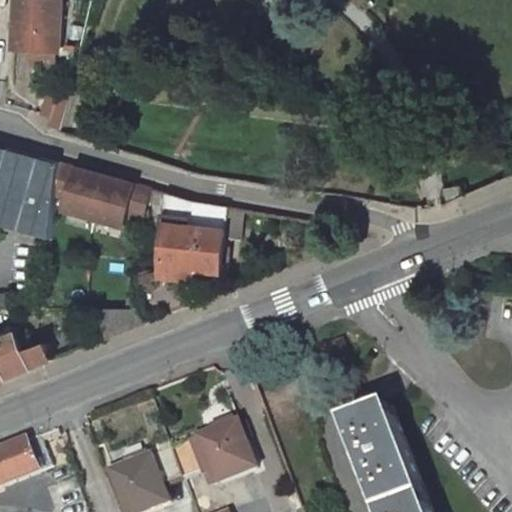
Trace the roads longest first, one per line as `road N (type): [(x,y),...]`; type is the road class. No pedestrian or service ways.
road 1 (residential): [(423,252),(403,227),(364,213),(272,204),(0,126)]
road 2 (secondary): [(0,421),(359,278)]
road 3 (residential): [(511,471),(359,278)]
